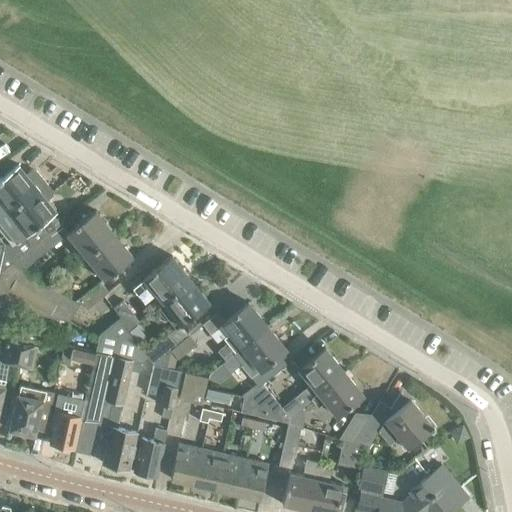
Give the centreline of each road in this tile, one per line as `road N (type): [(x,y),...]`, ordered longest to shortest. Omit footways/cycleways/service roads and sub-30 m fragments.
road 1 (tertiary): [(511,504),(498,430),(479,398),(0,104)]
road 2 (residential): [(0,463),(188,511)]
